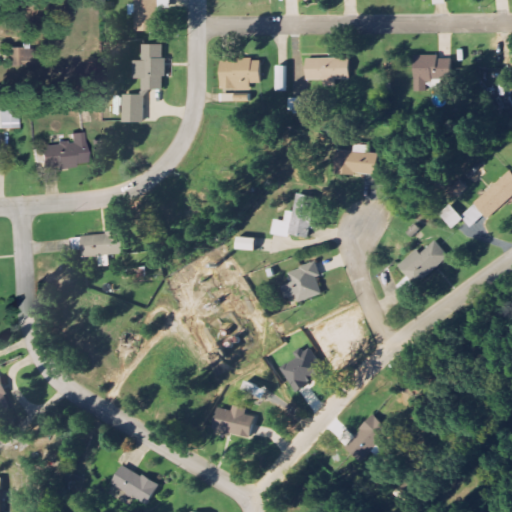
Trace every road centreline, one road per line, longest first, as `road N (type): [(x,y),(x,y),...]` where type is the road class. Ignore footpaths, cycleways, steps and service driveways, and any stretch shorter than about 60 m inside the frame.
road 1 (residential): [(21,205),(30,332),(49,371),(257,503)]
road 2 (residential): [(254,511),(357,379),(511,258)]
road 3 (residential): [(0,205),(111,195),(173,157),(196,102),(197,0)]
road 4 (residential): [(197,25),(511,21)]
road 5 (residential): [(391,349),(360,275),(362,224)]
